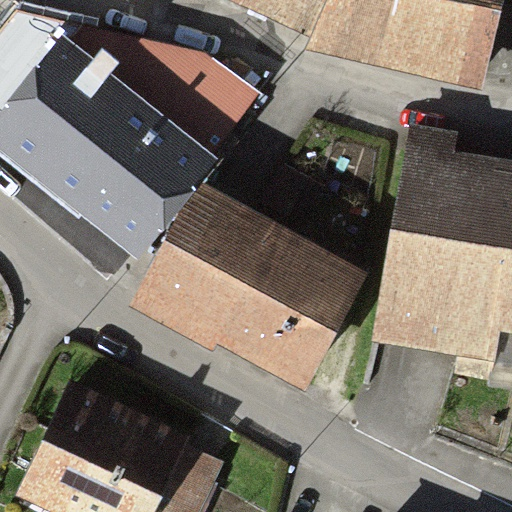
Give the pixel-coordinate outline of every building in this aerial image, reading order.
[(260,0),(470,71),(494,0),(260,0)] [(201,135),(43,25),(0,86),(0,132),(137,227),(201,135)] [(511,156),(405,140),(379,310),(511,330),(511,156)] [(188,167),(129,270),(291,362),(350,258),(188,167)] [(72,374),(12,479),(69,511),(146,511),(188,440),(72,374)]
